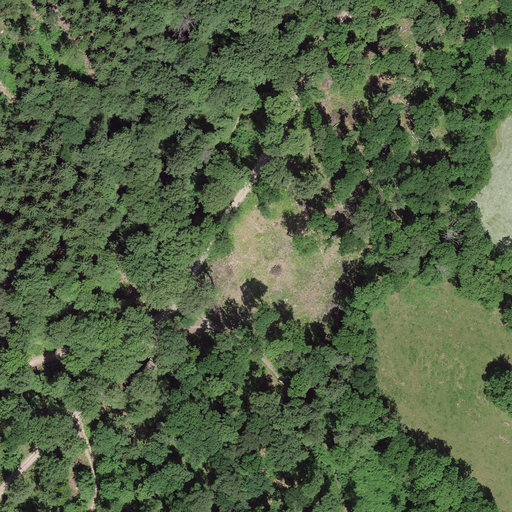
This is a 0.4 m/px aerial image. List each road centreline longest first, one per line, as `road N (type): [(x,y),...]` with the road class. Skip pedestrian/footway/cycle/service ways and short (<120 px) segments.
road 1 (track): [(0,494),(159,325),(358,0)]
road 2 (track): [(150,337),(131,331),(0,371)]
